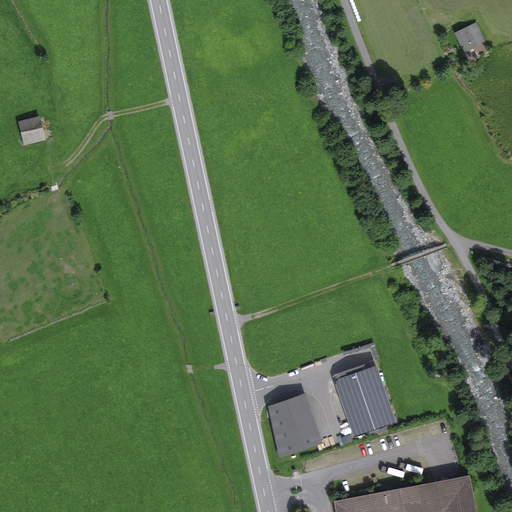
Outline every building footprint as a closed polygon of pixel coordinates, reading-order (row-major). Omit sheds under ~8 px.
[(458,35),(464,47),(476,41),(470,29),(458,35)] [(18,123),(23,143),(43,138),(38,118),(18,123)] [(359,429),(388,419),(387,417),(384,407),(371,371),(342,381),(359,429)] [(272,406),(283,455),(317,443),(301,396),(272,406)] [(387,417),(393,415),(390,405),(384,407),(387,417)] [(414,511),(443,506),(444,511),(476,511),(469,476),(335,501),(337,511),(414,511)]
